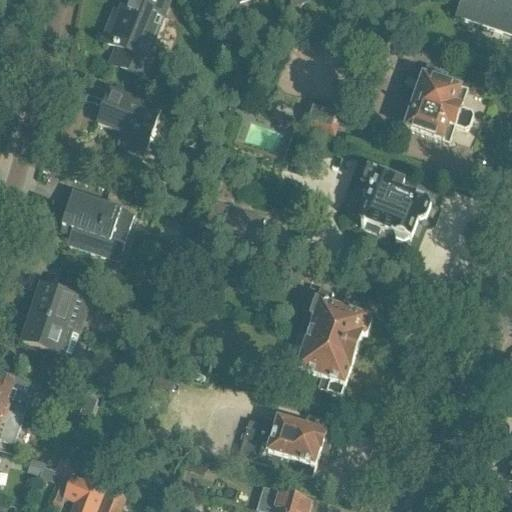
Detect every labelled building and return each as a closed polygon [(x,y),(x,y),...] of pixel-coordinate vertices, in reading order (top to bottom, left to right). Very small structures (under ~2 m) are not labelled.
[(104,46),(118,52),(112,68),(148,82),(155,63),(151,61),(173,6),(156,0),(128,0),(118,26),(113,24),(104,46)] [(288,0),(293,12),(310,5),(307,0),(288,0)] [(460,11),(459,11),(456,21),(511,40),(511,3),(461,8),(460,11)] [(418,95),(405,134),(445,148),(450,150),(456,131),(465,134),(470,132),(473,121),(471,117),(462,114),(462,112),(463,111),(469,95),(464,93),(435,84),(439,73),(427,68),(423,80),(421,86),(407,81),(403,90),(418,95)] [(98,127),(123,137),(118,149),(145,159),(163,114),(111,94),(98,127)] [(301,130),(335,141),(343,116),(309,106),(301,130)] [(383,234),(396,239),(396,243),(405,247),(409,244),(411,245),(419,225),(420,226),(426,224),(431,211),(429,206),(429,204),(402,194),(405,186),(368,171),(361,189),(373,194),(373,196),(374,196),(363,226),(366,227),(364,233),(381,239),(383,234)] [(122,214),(123,212),(74,196),(63,230),(66,231),(64,238),(71,240),(68,250),(119,267),(135,218),(122,214)] [(207,231),(257,248),(266,222),(216,205),(207,231)] [(40,300),(36,299),(31,317),(83,335),(97,291),(68,281),(62,298),(43,292),(40,300)] [(310,322),(314,323),(308,339),(358,355),(364,339),(367,340),(373,323),(365,321),(369,311),(334,299),(334,297),(310,289),(306,299),(317,303),(316,303),(310,322)] [(73,362),(83,335),(31,317),(24,337),(27,338),(24,347),(44,354),(38,371),(44,373),(42,380),(64,388),(73,362)] [(310,380),(322,384),(319,393),(342,401),(345,392),(358,355),(308,339),(296,375),(297,375),(293,386),(307,390),(310,380)] [(0,380),(0,412),(7,415),(10,416),(20,420),(25,421),(30,409),(26,408),(34,387),(2,376),(0,380)] [(87,402),(83,413),(94,418),(99,406),(87,402)] [(0,438),(5,440),(10,425),(7,424),(10,416),(7,415),(0,412),(0,438)] [(239,461),(290,477),(291,475),(312,482),(316,473),(320,457),(322,458),(328,438),(278,423),(269,420),(267,425),(264,424),(262,429),(250,425),(239,461)] [(86,440),(90,429),(79,424),(74,436),(86,440)] [(187,474),(205,480),(209,468),(192,462),(187,474)] [(99,511),(104,502),(108,491),(86,482),(85,485),(73,481),(63,504),(75,508),(73,511),(99,511)] [(312,511),(314,507),(263,492),(257,511),(312,511)] [(99,511),(122,511),(124,508),(104,502),(99,511)]
